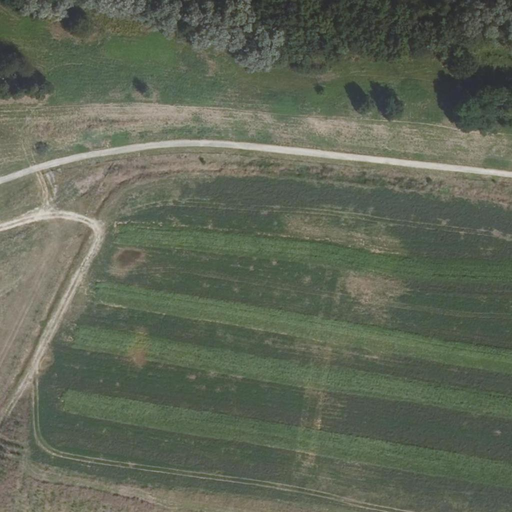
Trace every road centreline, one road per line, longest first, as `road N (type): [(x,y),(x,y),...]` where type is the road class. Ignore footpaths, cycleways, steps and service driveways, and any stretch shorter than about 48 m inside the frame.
road 1 (track): [(414,511),(52,452),(39,443),(33,366)]
road 2 (track): [(0,228),(58,214),(99,231),(0,431)]
